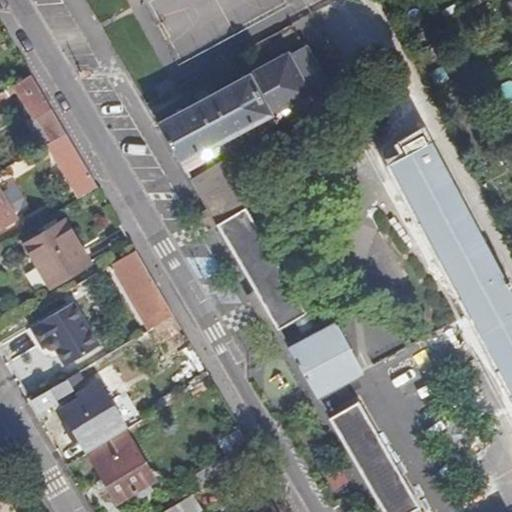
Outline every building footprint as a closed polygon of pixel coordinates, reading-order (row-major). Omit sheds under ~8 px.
[(461,13),(457,6),(444,13),(447,20),(461,13)] [(302,39),(158,124),(187,172),(331,89),(302,39)] [(453,56),(446,44),(433,51),(440,63),(453,56)] [(31,74),(0,92),(0,105),(8,101),(6,97),(17,91),(28,110),(30,109),(35,117),(51,142),(66,133),(31,74)] [(155,85),(161,95),(177,86),(170,76),(155,85)] [(51,142),(35,117),(25,124),(40,149),(46,145),(51,142)] [(98,186),(66,133),(51,142),(46,145),(77,199),(98,186)] [(511,296),(430,142),(389,163),(511,393),(511,296)] [(225,221),(246,208),(248,207),(222,160),(191,178),(196,189),(204,184),(225,221)] [(493,183),(507,208),(511,205),(511,186),(506,176),(493,183)] [(204,184),(196,189),(207,208),(216,223),(255,289),(270,316),(279,330),(306,314),(246,208),(225,221),(204,184)] [(0,193),(0,229),(16,220),(0,193)] [(207,228),(216,223),(207,208),(198,214),(207,228)] [(50,287),(89,263),(63,222),(24,245),(50,287)] [(135,250),(118,260),(146,307),(141,310),(152,329),(156,326),(169,318),(175,315),(135,250)] [(270,316),(255,289),(246,295),(261,321),(270,316)] [(52,349),(53,349),(63,366),(98,345),(72,303),(30,328),(41,348),(44,346),(44,347),(46,348),(48,349),(50,350),(52,349)] [(174,326),(169,318),(156,326),(161,334),(174,326)] [(290,349),(317,397),(362,372),(334,325),(290,349)] [(195,389),(209,381),(205,374),(191,382),(195,389)] [(66,379),(30,400),(37,412),(72,391),(66,379)] [(78,439),(84,448),(122,425),(97,383),(83,390),(85,395),(73,401),(82,418),(65,428),(72,442),(78,439)] [(330,418),(384,511),(419,511),(418,510),(420,509),(357,403),(330,418)] [(84,448),(87,453),(125,431),(122,425),(84,448)] [(226,459),(251,444),(242,428),(217,443),(226,459)] [(125,431),(87,453),(117,503),(133,494),(149,484),(154,481),(125,431)] [(220,478),(258,455),(251,444),(226,459),(196,477),(202,489),(220,478)] [(264,465),(258,455),(220,478),(226,487),(264,465)] [(149,484),(133,494),(137,502),(153,492),(149,484)] [(195,494),(164,511),(201,511),(204,510),(195,494)]
